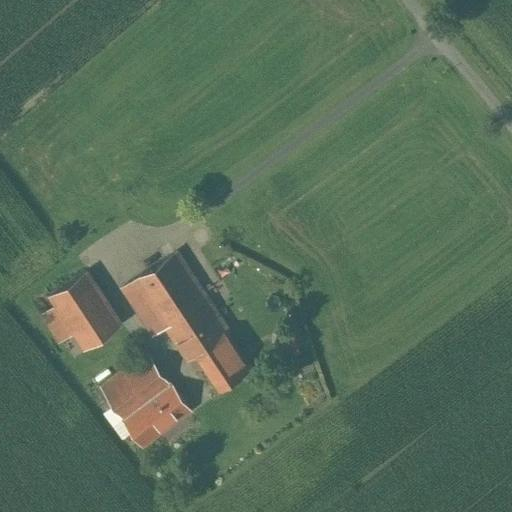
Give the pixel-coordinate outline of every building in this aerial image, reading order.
[(177,250),(121,287),(152,334),(165,326),(186,359),(197,352),(227,333),(230,331),(177,250)] [(72,350),(112,316),(72,269),(32,303),(72,350)] [(301,336),(288,331),(282,347),(295,351),(301,336)] [(246,362),(227,333),(197,352),(216,381),(246,362)] [(186,401),(145,355),(99,395),(141,441),(186,401)]
